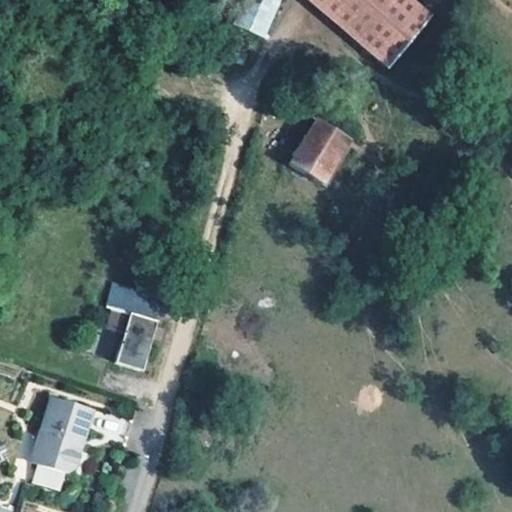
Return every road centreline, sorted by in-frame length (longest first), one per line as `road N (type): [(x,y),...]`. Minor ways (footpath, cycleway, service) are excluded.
road 1 (track): [(188,312),(230,153),(287,0)]
road 2 (residential): [(139,511),(188,312)]
